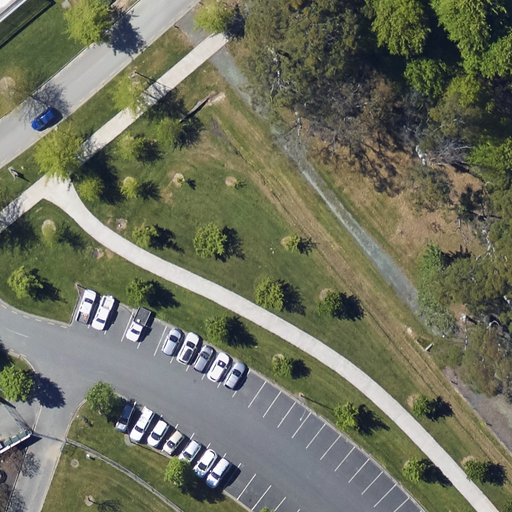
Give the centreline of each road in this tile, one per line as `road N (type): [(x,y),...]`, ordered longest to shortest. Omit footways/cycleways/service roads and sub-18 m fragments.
road 1 (residential): [(345,511),(222,416),(158,383),(0,327)]
road 2 (residential): [(0,142),(171,0)]
